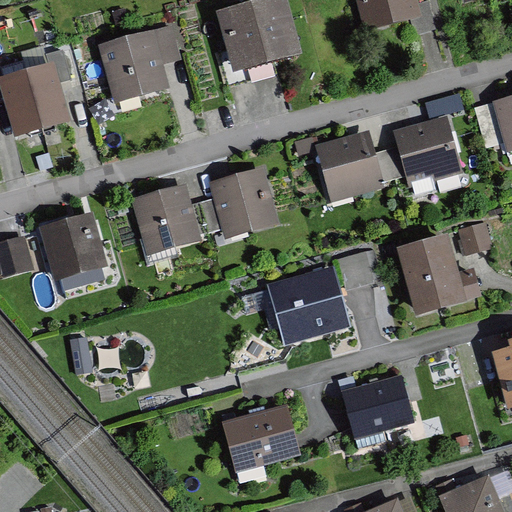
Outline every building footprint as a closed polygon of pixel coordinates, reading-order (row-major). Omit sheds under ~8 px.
[(414,0),(358,0),(372,42),(423,26),(414,0)] [(283,8),(216,29),(235,89),(302,68),(283,8)] [(169,31),(94,54),(111,108),(165,92),(159,73),(180,67),(169,31)] [(26,53),(27,62),(5,66),(7,76),(48,68),(44,49),(26,53)] [(55,80),(25,88),(40,143),(70,135),(55,80)] [(0,101),(13,151),(40,143),(25,88),(0,95),(0,101)] [(511,109),(498,113),(510,161),(511,160),(511,109)] [(385,156),(392,179),(403,175),(408,191),(457,176),(442,124),(393,138),(397,152),(385,156)] [(381,182),(392,179),(385,156),(372,160),(367,141),(315,156),(329,203),(382,187),(381,182)] [(262,178),(213,192),(228,245),(277,230),(262,178)] [(182,200),(135,213),(149,263),(196,250),(182,200)] [(94,225),(41,239),(55,293),(107,279),(94,225)] [(484,228),(462,233),(467,258),(490,252),(484,228)] [(26,247),(1,252),(7,279),(32,273),(26,247)] [(446,249),(396,262),(413,327),(463,314),(446,249)] [(333,278),(338,298),(371,289),(361,253),(329,262),(333,278)] [(346,325),(338,298),(333,278),(268,295),(281,343),(346,325)] [(490,353),(506,350),(503,330),(487,333),(490,353)] [(507,370),(495,373),(509,429),(511,428),(511,362),(505,364),(507,370)] [(398,379),(341,396),(352,434),(409,418),(398,379)] [(281,415),(223,432),(237,481),(295,464),(281,415)] [(496,511),(486,482),(433,501),(436,511),(496,511)]
